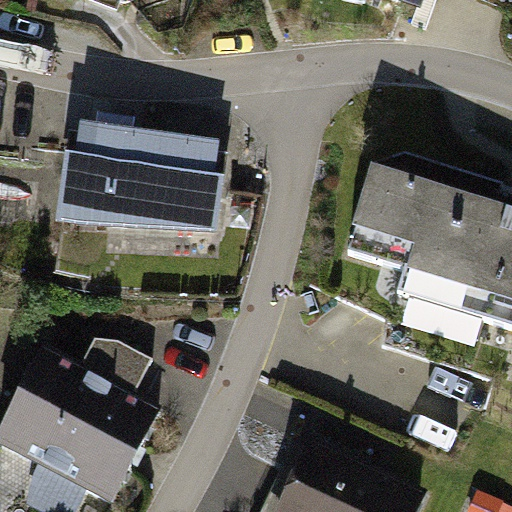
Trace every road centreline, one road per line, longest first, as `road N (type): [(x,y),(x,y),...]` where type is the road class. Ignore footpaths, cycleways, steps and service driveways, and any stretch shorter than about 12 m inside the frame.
road 1 (residential): [(295,66),(304,191),(271,319),(175,511)]
road 2 (residential): [(295,66),(160,79),(0,51)]
road 3 (residential): [(511,89),(487,80),(295,66)]
